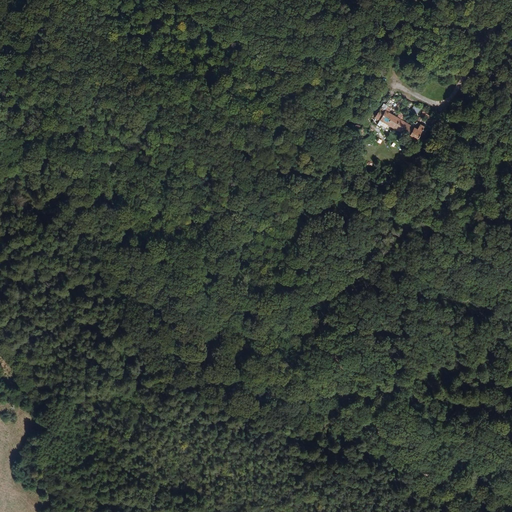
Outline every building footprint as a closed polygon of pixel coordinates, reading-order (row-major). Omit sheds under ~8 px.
[(415,87),(421,77),(419,76),(418,76),(412,85),(410,84),(407,89),(414,92),(417,88),(415,87)] [(397,103),(399,100),(431,121),(440,107),(435,104),(434,104),(432,108),(419,100),(421,96),(416,93),(414,96),(403,89),(405,86),(401,84),(399,87),(397,86),(391,95),(396,97),(393,101),(397,103)] [(435,86),(432,84),(424,97),(429,101),(431,98),(428,97),(435,86)] [(440,89),(432,102),(434,104),(435,104),(438,98),(449,105),(453,98),(448,95),(447,96),(443,94),(444,92),(440,89)] [(385,111),(380,121),(417,142),(425,128),(420,125),(417,129),(385,111)]
